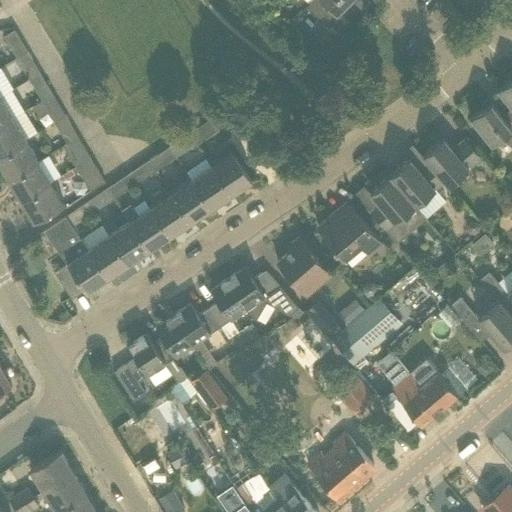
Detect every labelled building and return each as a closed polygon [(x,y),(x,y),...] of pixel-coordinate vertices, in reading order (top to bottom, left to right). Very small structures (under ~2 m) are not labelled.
[(311,0),(306,5),(325,24),(348,0),(311,0)] [(357,0),(355,3),(363,11),(372,1),(370,0),(357,0)] [(472,20),(482,11),(472,1),(463,11),(472,20)] [(15,28),(4,35),(17,57),(28,50),(15,28)] [(17,57),(29,78),(40,71),(28,50),(17,57)] [(40,71),(29,78),(42,99),(53,93),(40,71)] [(511,76),(497,88),(511,106),(511,107),(511,76)] [(53,93),(42,99),(35,103),(41,114),(49,110),(55,121),(66,114),(53,93)] [(0,124),(13,117),(0,95),(0,124)] [(511,107),(511,106),(502,114),(491,101),(470,117),(492,144),(503,135),(511,146),(511,145),(511,107)] [(26,110),(13,117),(0,124),(0,153),(25,138),(25,137),(37,130),(26,110)] [(67,142),(78,135),(66,114),(55,121),(67,142)] [(197,142),(218,128),(211,117),(190,132),(197,142)] [(190,132),(169,145),(177,156),(197,142),(190,132)] [(91,157),(78,135),(67,142),(63,144),(77,166),(91,157)] [(449,184),(483,155),(467,136),(453,148),(443,136),(423,154),(428,160),(429,160),(445,179),(449,184)] [(0,162),(9,177),(38,159),(25,138),(0,153),(0,162)] [(177,156),(169,145),(150,158),(157,169),(177,156)] [(231,193),(252,179),(233,150),(212,164),(231,193)] [(105,180),(91,157),(77,166),(91,190),(105,180)] [(390,174),(416,204),(445,179),(429,160),(428,160),(419,168),(410,157),(390,174)] [(150,158),(129,172),(136,183),(157,169),(150,158)] [(51,181),(38,159),(9,177),(22,198),(51,181)] [(192,178),(211,207),(231,193),(212,164),(192,178)] [(129,172),(108,187),(115,197),(136,183),(129,172)] [(380,202),(370,210),(373,213),(372,214),(381,225),(382,224),(397,243),(427,217),(416,204),(390,174),(370,191),(380,202)] [(172,191),(191,220),(211,207),(192,178),(172,191)] [(22,198),(35,220),(64,202),(51,181),(22,198)] [(108,187),(86,201),(94,212),(115,197),(108,187)] [(151,205),(170,234),(191,220),(172,191),(151,205)] [(66,214),(74,225),(94,212),(86,201),(66,214)] [(382,241),(349,202),(318,228),(343,257),(360,243),(368,253),(382,241)] [(151,205),(139,214),(132,203),(123,208),(130,220),(149,248),(170,234),(151,205)] [(82,237),(74,225),(66,214),(62,217),(45,228),(68,261),(55,270),(72,297),(85,288),(87,290),(108,276),(82,237)] [(381,225),(372,214),(368,218),(377,228),(381,225)] [(128,262),(149,248),(130,220),(109,234),(128,262)] [(82,237),(108,276),(128,262),(109,234),(103,223),(82,237)] [(469,240),(481,254),(495,242),(483,229),(469,240)] [(293,247),(278,260),(306,293),(330,273),(299,236),(290,244),(293,247)] [(248,307),(249,306),(257,318),(268,300),(292,314),(299,306),(266,268),(254,277),(246,265),(228,277),(248,307)] [(480,278),(496,296),(505,288),(489,270),(480,278)] [(221,325),(248,307),(228,277),(211,288),(218,300),(208,307),(221,325)] [(466,320),(476,313),(460,295),(451,303),(466,320)] [(342,329),(332,337),(355,363),(401,323),(378,296),(342,328),(342,329)] [(504,347),(511,339),(511,314),(498,299),(478,317),(504,347)] [(317,300),(305,311),(325,334),(327,332),(332,337),(342,329),(342,328),(317,300)] [(193,343),(221,325),(208,307),(199,313),(191,302),(173,313),(193,343)] [(354,316),(346,305),(337,313),(346,323),(354,316)] [(193,343),(173,313),(156,325),(164,337),(154,343),(153,344),(166,362),(193,343)] [(253,323),(229,335),(236,347),(259,335),(253,323)] [(136,356),(126,362),(114,370),(134,399),(145,391),(138,380),(166,362),(153,344),(154,343),(146,332),(128,344),(136,356)] [(494,368),(482,354),(476,359),(476,366),(485,376),(494,368)] [(410,370),(397,355),(382,368),(395,383),(410,370)] [(391,387),(422,424),(457,394),(438,371),(429,359),(412,373),(410,371),(391,387)] [(0,390),(12,383),(0,363),(0,390)] [(207,368),(190,380),(211,408),(228,396),(207,368)] [(354,412),(374,393),(352,369),(332,388),(354,412)] [(182,402),(196,391),(186,376),(176,382),(176,381),(171,386),(182,402)] [(320,449),(307,461),(337,496),(374,464),(345,430),(333,439),(335,443),(323,453),(320,449)] [(173,465),(187,461),(182,445),(169,449),(173,465)] [(39,480),(44,489),(73,471),(60,449),(31,467),(39,480)] [(57,510),(86,492),(73,471),(44,489),(57,510)] [(318,511),(282,471),(268,482),(272,487),(284,503),(292,511),(318,511)] [(248,506),(253,511),(292,511),(284,503),(272,487),(256,500),(254,497),(255,496),(245,480),(236,486),(248,506)] [(511,511),(511,487),(507,482),(492,495),(496,500),(484,510),(485,511),(511,511)] [(29,485),(9,497),(15,506),(35,494),(29,485)] [(240,511),(253,511),(248,506),(236,486),(226,492),(239,511),(240,511)] [(168,511),(178,511),(185,508),(173,487),(159,496),(168,511)] [(98,511),(86,492),(57,510),(58,511),(98,511)] [(35,494),(15,506),(18,511),(27,511),(40,504),(35,494)]
